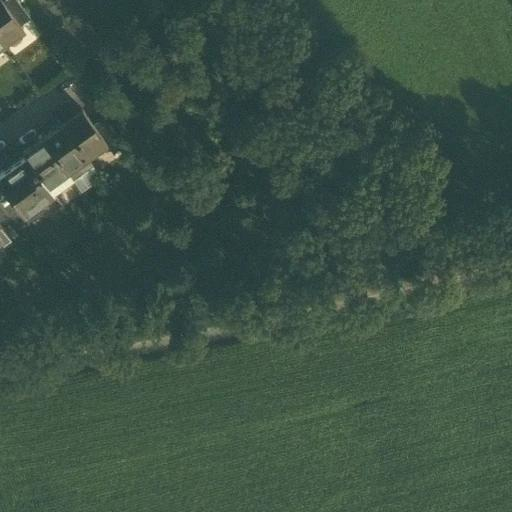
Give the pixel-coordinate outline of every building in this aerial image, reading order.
[(1,0),(0,0),(0,39),(4,44),(23,30),(2,0),(1,0)] [(30,18),(16,0),(2,0),(20,25),(30,18)] [(92,123),(82,109),(61,123),(86,157),(106,143),(92,123)] [(116,136),(102,117),(92,123),(106,143),(116,136)] [(86,157),(61,123),(42,137),(67,171),(86,157)] [(67,171),(42,137),(22,152),(24,155),(47,186),(67,171)] [(24,155),(0,172),(0,183),(13,202),(23,215),(24,215),(53,194),(47,186),(24,155)] [(23,215),(13,202),(4,209),(12,220),(17,227),(28,220),(24,215),(23,215)] [(4,209),(0,203),(0,223),(2,226),(12,220),(4,209)]
